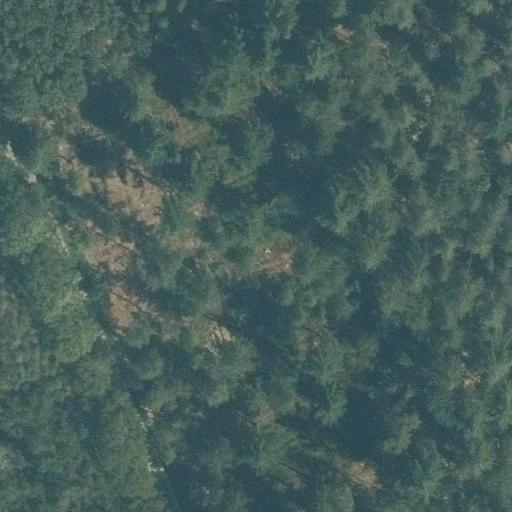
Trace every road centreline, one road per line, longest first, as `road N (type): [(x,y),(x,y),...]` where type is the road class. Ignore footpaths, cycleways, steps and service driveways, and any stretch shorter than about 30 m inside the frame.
road 1 (unknown): [(172,511),(0,123)]
road 2 (track): [(223,0),(0,116)]
